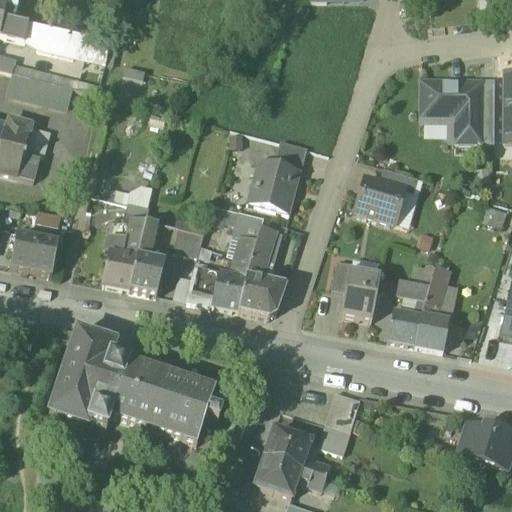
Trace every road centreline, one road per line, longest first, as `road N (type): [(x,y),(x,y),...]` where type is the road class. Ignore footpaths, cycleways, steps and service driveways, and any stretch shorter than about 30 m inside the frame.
road 1 (residential): [(276,354),(380,55)]
road 2 (residential): [(276,354),(0,301)]
road 3 (residential): [(511,402),(276,354)]
road 4 (residential): [(222,511),(276,354)]
road 5 (track): [(65,311),(94,148)]
road 6 (residential): [(380,55),(511,38)]
